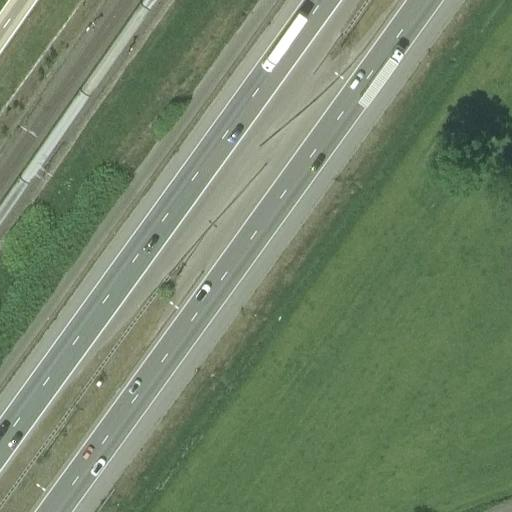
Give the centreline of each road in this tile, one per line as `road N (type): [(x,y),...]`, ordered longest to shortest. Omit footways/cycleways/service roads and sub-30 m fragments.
road 1 (motorway): [(59,511),(431,0)]
road 2 (motorway): [(320,0),(0,445)]
